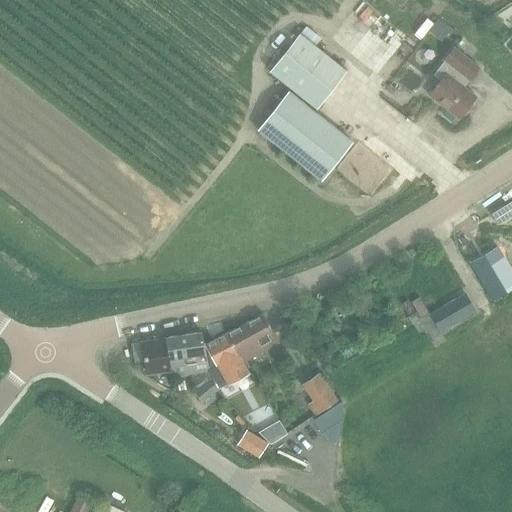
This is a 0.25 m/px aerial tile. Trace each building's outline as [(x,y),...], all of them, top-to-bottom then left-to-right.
[(459,12),(450,20),(458,30),(468,22),(459,12)] [(397,61),(418,20),(405,13),(384,54),(397,61)] [(346,71),(299,34),(269,72),(316,109),(346,71)] [(462,87),(478,67),(453,48),(432,74),(442,82),(431,97),(457,118),(474,97),(462,87)] [(352,142),(288,91),(257,130),(321,181),(352,142)] [(511,200),(492,212),(492,214),(498,223),(511,214),(511,200)] [(511,267),(498,245),(471,262),(494,299),(511,288),(511,267)] [(465,293),(429,314),(439,332),(475,311),(465,293)] [(262,315),(227,333),(238,352),(244,363),(263,352),(257,342),(272,333),(262,315)] [(201,332),(166,338),(170,370),(171,377),(187,375),(196,391),(194,393),(202,402),(213,393),(208,367),(205,344),(204,345),(201,332)] [(227,333),(205,344),(208,367),(213,393),(217,389),(217,390),(248,373),(242,363),(244,363),(238,352),(227,333)] [(147,374),(170,370),(166,338),(165,338),(165,339),(131,344),(134,362),(133,362),(134,364),(145,362),(147,374)] [(319,374),(302,385),(320,412),(337,400),(319,374)] [(292,397),(277,404),(291,436),(306,429),(292,397)] [(342,401),(314,420),(331,445),(339,439),(342,401)] [(278,420),(258,432),(270,444),(287,433),(278,420)] [(258,438),(250,452),(259,458),(267,444),(258,438)] [(86,511),(100,511),(109,497),(98,491),(86,511)] [(59,511),(60,511),(70,511),(77,498),(68,494),(59,511)] [(141,511),(142,510),(111,502),(108,511),(141,511)]
